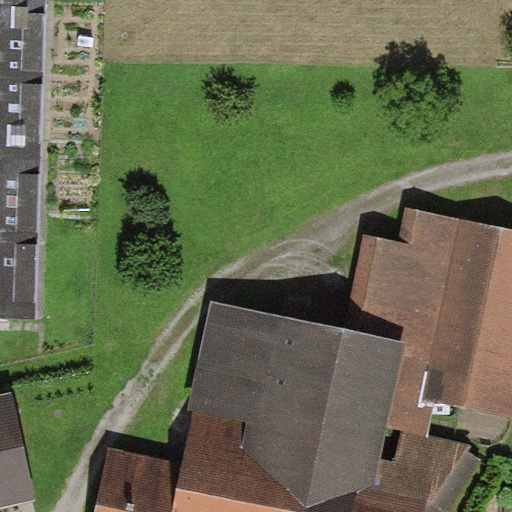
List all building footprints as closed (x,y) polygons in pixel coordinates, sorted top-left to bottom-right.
[(0,0),(0,159),(42,161),(48,2),(0,0)] [(0,324),(36,326),(42,161),(0,159),(0,324)] [(426,511),(427,511),(471,447),(428,437),(436,406),(511,419),(511,230),(405,209),(399,243),(364,239),(346,335),(211,304),(187,413),(193,413),(182,466),(186,467),(175,511),(426,511)] [(11,395),(0,397),(0,509),(35,502),(11,395)] [(182,466),(111,449),(96,511),(175,511),(186,467),(182,466)]
